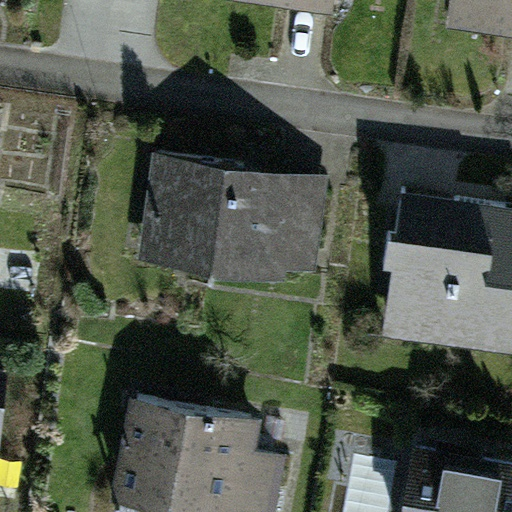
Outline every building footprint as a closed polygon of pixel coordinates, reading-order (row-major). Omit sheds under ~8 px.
[(511,0),(449,0),(449,6),(511,15),(511,0)] [(323,165),(157,148),(146,252),(312,269),(323,165)] [(511,202),(409,190),(393,323),(509,337),(511,315),(511,202)] [(250,417),(137,392),(117,481),(258,511),(266,511),(280,453),(244,445),(250,417)] [(511,511),(511,447),(414,430),(398,511),(511,511)]
